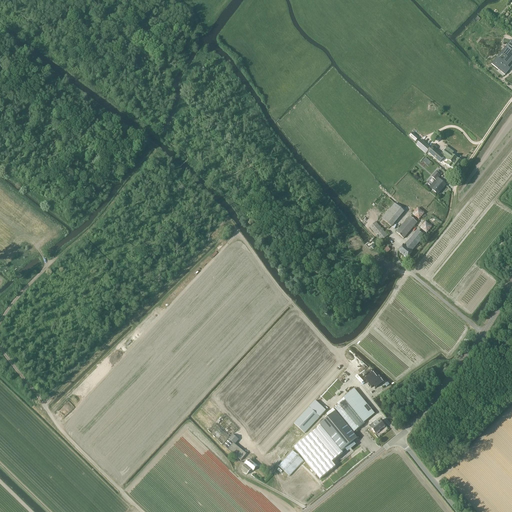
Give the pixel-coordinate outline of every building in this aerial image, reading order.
[(511,50),(508,47),(502,54),(507,58),(503,62),(499,58),(493,65),(492,64),(491,64),(498,69),(499,68),(506,73),(504,75),(505,75),(510,69),(506,66),(511,59),(511,50)] [(412,131),(408,136),(415,141),(419,137),(412,131)] [(421,139),(416,145),(426,154),(428,152),(440,162),(444,157),(443,157),(444,156),(445,155),(443,154),(441,155),(436,150),(438,148),(434,145),(431,148),(421,139)] [(446,146),(442,151),(444,153),(443,153),(443,154),(445,155),(444,156),(443,157),(444,157),(450,162),(448,165),(455,171),(462,162),(450,153),(452,150),(446,146)] [(437,181),(441,176),(436,172),(432,176),(437,181)] [(438,194),(447,185),(441,179),(432,189),(438,194)] [(391,227),(405,212),(395,203),(382,219),(391,227)] [(418,208),(413,214),(419,219),(424,213),(418,208)] [(403,239),(417,223),(411,217),(397,233),(403,239)] [(425,221),(420,227),(427,233),(432,226),(425,221)] [(382,242),(388,236),(376,222),(370,228),(382,242)] [(411,252),(424,237),(417,231),(404,247),(403,246),(399,251),(407,258),(412,252),(411,252)] [(371,385),(382,379),(380,375),(377,377),(373,370),(371,372),(370,370),(367,372),(370,376),(367,378),(371,385)] [(321,426),(294,448),(320,479),(335,467),(332,463),(343,453),(341,451),(357,439),(353,434),(364,424),(364,423),(375,414),(354,389),(343,398),(345,400),(334,410),(333,409),(327,415),(329,417),(319,425),(321,426)] [(309,408),(294,424),(305,434),(319,418),(309,408)] [(231,436),(238,428),(224,414),(217,422),(231,436)] [(380,421),(377,423),(376,421),(369,426),(371,429),(371,428),(376,434),(385,427),(380,421)] [(222,445),(230,437),(216,423),(208,431),(222,445)] [(238,440),(235,437),(239,433),(237,431),(233,435),(223,445),(228,449),(227,450),(240,461),(246,454),(235,444),(238,440)] [(303,461),(292,451),(278,466),(289,476),(303,461)] [(253,470),(256,466),(248,460),(245,464),(253,470)] [(247,475),(251,470),(245,465),(241,469),(247,475)]
